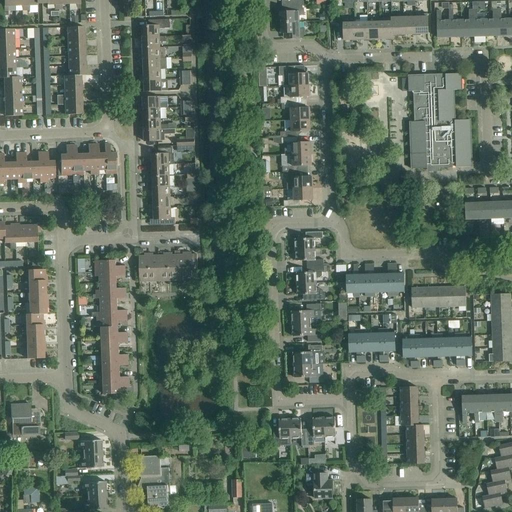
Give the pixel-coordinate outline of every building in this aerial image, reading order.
[(26,0),(18,0),(19,6),(23,6),(23,11),(27,10),(26,0)] [(26,0),(27,10),(30,10),(30,6),(34,6),(34,0),(26,0)] [(57,0),(49,0),(50,5),(55,5),(55,10),(57,10),(57,0)] [(80,0),(72,0),(73,4),(76,4),(77,8),(80,8),(80,0)] [(469,20),(461,20),(462,37),(474,37),(473,10),(473,5),(469,5),(469,20)] [(303,6),(286,6),(286,12),(279,12),(279,17),(281,17),(281,23),(299,22),(299,16),(304,15),(304,8),(303,9),(303,6)] [(453,6),(449,6),(449,10),(449,20),(450,37),(462,37),(461,20),(453,20),(453,6)] [(477,10),(473,10),(474,37),(486,36),(485,20),(477,20),(477,10)] [(498,36),(497,10),(493,10),(493,19),(485,20),(486,36),(498,36)] [(501,19),(501,10),(497,10),(498,36),(510,36),(509,19),(501,19)] [(450,37),(449,20),(441,21),(441,11),(437,11),(437,28),(437,38),(450,37)] [(416,17),(416,34),(428,34),(428,14),(423,14),(423,17),(416,17)] [(404,35),(404,15),(399,15),(399,18),(391,18),(392,22),(393,35),(404,35)] [(416,34),(416,17),(408,18),(408,15),(404,15),(404,35),(416,34)] [(170,19),(163,20),(149,20),(149,26),(142,26),(143,34),(138,34),(138,38),(159,37),(159,29),(171,29),(170,19)] [(380,39),(380,19),(375,19),(376,22),(368,23),(368,40),(380,39)] [(384,19),(380,19),(380,39),(393,39),(393,35),(392,22),(384,22),(384,19)] [(357,40),(357,20),(356,20),(356,23),(348,23),(348,20),(344,20),(344,40),(357,40)] [(360,20),(357,20),(357,40),(368,40),(368,23),(360,23),(360,20)] [(299,22),(281,23),(282,29),(280,29),(280,34),(287,33),(287,39),(304,39),(304,35),(305,35),(305,28),(300,29),(299,22)] [(68,37),(85,37),(84,27),(67,28),(68,37)] [(0,39),(14,39),(14,29),(0,29),(0,39)] [(85,37),(68,37),(68,47),(85,46),(85,37)] [(166,37),(159,37),(138,38),(139,41),(143,41),(143,48),(160,48),(160,42),(166,41),(166,37)] [(0,49),(14,49),(14,39),(0,39),(0,49)] [(85,56),(85,46),(68,47),(68,57),(85,56)] [(165,47),(160,48),(143,48),(143,55),(139,55),(139,59),(165,58),(165,56),(166,55),(166,51),(165,50),(165,47)] [(14,49),(0,49),(0,58),(15,58),(14,49)] [(85,56),(68,57),(69,67),(86,66),(85,56)] [(15,64),(15,58),(0,58),(0,68),(15,68),(19,68),(19,64),(15,64)] [(167,58),(165,58),(139,59),(139,63),(144,63),(144,70),(167,69),(168,69),(167,58)] [(86,76),(86,66),(69,67),(69,76),(81,76),(86,76)] [(15,78),(15,68),(0,68),(0,78),(4,78),(15,78)] [(290,86),(309,85),(309,73),(295,74),(295,68),(283,69),(283,75),(290,75),(290,86)] [(167,69),(144,70),(144,77),(140,77),(140,81),(161,80),(167,80),(167,69)] [(426,75),(408,76),(408,77),(409,86),(409,91),(413,91),(413,97),(414,122),(410,122),(411,159),(412,169),(452,167),(452,166),(456,166),(456,167),(461,167),(472,167),(471,134),(471,120),(455,120),(455,110),(455,94),(454,90),(462,90),(462,75),(462,74),(451,74),(437,75),(426,75)] [(69,76),(64,76),(65,86),(81,85),(81,76),(69,76)] [(21,78),(15,78),(4,78),(4,87),(21,87),(21,78)] [(161,91),(161,80),(140,81),(140,84),(144,84),(145,92),(161,91)] [(82,95),(81,85),(65,86),(65,96),(82,95)] [(309,85),(290,86),(284,86),(284,98),(281,98),(281,104),(284,104),(284,103),(296,103),(296,97),(310,97),(309,85)] [(21,87),(4,87),(5,97),(21,96),(21,87)] [(82,95),(65,96),(65,105),(82,105),(82,95)] [(21,96),(5,97),(5,107),(22,106),(21,96)] [(168,103),(160,103),(160,97),(143,98),(143,105),(139,105),(139,109),(160,108),(168,108),(168,103)] [(284,103),(284,104),(284,109),(291,109),(291,120),(310,120),(310,108),(296,108),(296,103),(284,103)] [(82,105),(65,105),(66,115),(82,114),(82,105)] [(22,106),(5,107),(5,117),(22,116),(22,106)] [(161,119),(160,108),(139,109),(139,113),(143,113),(144,120),(161,119)] [(161,119),(144,120),(144,127),(140,127),(140,131),(161,130),(169,130),(169,125),(161,125),(161,119)] [(310,120),(291,120),(292,132),(281,132),(281,138),(297,137),(297,132),(311,131),(310,120)] [(161,130),(140,131),(140,134),(144,134),(145,142),(161,141),(161,135),(175,134),(175,130),(169,130),(161,130)] [(298,143),(297,137),(281,138),(282,144),(292,143),(292,155),(312,154),(311,142),(298,143)] [(105,170),(105,154),(99,154),(99,144),(93,145),(94,175),(99,174),(99,171),(105,170)] [(105,144),(105,154),(105,170),(106,174),(110,174),(110,170),(117,170),(116,153),(110,153),(110,144),(105,144)] [(77,145),(71,146),(72,175),(77,175),(77,171),(83,171),(83,154),(77,155),(77,145)] [(94,175),(93,145),(88,145),(89,154),(83,154),(83,171),(90,171),(90,175),(94,175)] [(72,175),(71,146),(66,146),(66,155),(60,155),(61,172),(68,172),(68,176),(72,175)] [(148,166),(168,165),(168,154),(172,154),(172,148),(158,148),(159,154),(152,154),(152,162),(148,162),(148,166)] [(38,162),(32,162),(33,179),(40,179),(40,183),(44,182),(43,152),(38,153),(38,162)] [(43,152),(44,182),(48,182),(48,178),(55,178),(55,161),(49,162),(48,152),(43,152)] [(11,179),(10,163),(4,163),(4,154),(0,153),(0,183),(4,184),(4,180),(11,179)] [(22,183),(21,153),(16,153),(16,163),(10,163),(11,179),(17,179),(18,183),(22,183)] [(26,153),(21,153),(22,183),(26,183),(26,179),(33,179),(32,162),(27,162),(26,153)] [(312,154),(292,155),(293,160),(282,161),(283,172),(287,172),(299,172),(298,166),(312,166),(312,154)] [(168,165),(148,166),(148,169),(152,169),(153,176),(169,176),(168,165)] [(299,177),(299,172),(287,172),(287,184),(293,183),(294,189),(313,188),(312,177),(299,177)] [(169,176),(153,176),(153,183),(149,184),(149,187),(169,186),(169,176)] [(170,197),(169,186),(149,187),(149,191),(153,191),(153,198),(170,197)] [(313,188),(294,189),(294,200),(284,201),(284,207),(300,206),(300,201),(313,200),(313,188)] [(170,197),(153,198),(154,205),(149,205),(149,209),(170,208),(170,197)] [(511,201),(503,202),(504,218),(511,217),(511,201)] [(491,202),(478,203),(479,219),(491,219),(491,202)] [(504,218),(503,202),(491,202),(491,219),(504,218)] [(479,219),(478,203),(466,203),(466,220),(479,219)] [(170,208),(149,209),(150,212),(154,212),(154,220),(161,220),(161,225),(175,225),(175,218),(170,219),(170,208)] [(5,239),(4,239),(4,243),(10,243),(10,249),(16,249),(16,243),(15,224),(11,224),(11,226),(4,226),(5,239)] [(27,242),(26,226),(20,226),(19,224),(15,224),(16,243),(27,242)] [(26,226),(27,242),(38,242),(38,233),(40,233),(40,226),(37,227),(37,225),(26,226)] [(296,250),(315,249),(315,239),(323,239),(323,232),(309,232),(309,238),(295,239),(296,250)] [(315,249),(296,250),(296,261),(311,260),(311,266),(324,266),(324,260),(316,260),(315,249)] [(169,281),(168,253),(164,253),(164,256),(158,256),(159,281),(169,281)] [(179,281),(178,255),(172,255),(172,253),(168,253),(169,281),(179,281)] [(183,255),(178,255),(179,281),(188,280),(187,253),(183,253),(183,255)] [(192,253),(187,253),(188,280),(198,280),(197,254),(192,255),(192,253)] [(150,282),(149,254),(145,254),(145,256),(139,256),(140,282),(150,282)] [(153,254),(149,254),(150,282),(159,281),(158,256),(153,256),(153,254)] [(95,272),(125,271),(125,266),(116,266),(116,260),(95,261),(95,272)] [(324,266),(311,266),(312,272),(297,273),(297,284),(316,283),(316,278),(320,278),(322,276),(322,273),(324,272),(324,266)] [(28,281),(47,281),(47,276),(45,276),(45,269),(28,270),(28,281)] [(126,277),(125,271),(95,272),(96,277),(100,276),(100,283),(117,282),(116,277),(126,277)] [(382,292),(381,274),(370,275),(370,297),(375,297),(375,292),(382,292)] [(393,274),(381,274),(382,292),(388,292),(388,296),(393,296),(393,274)] [(393,274),(393,296),(398,296),(398,292),(405,292),(404,274),(393,274)] [(359,293),(358,275),(347,275),(347,293),(354,293),(354,297),(359,297),(359,293)] [(370,297),(370,275),(358,275),(359,293),(366,293),(366,297),(370,297)] [(47,285),(47,281),(28,281),(29,292),(46,292),(46,285),(47,285)] [(117,282),(100,283),(100,290),(96,290),(96,294),(126,293),(126,288),(117,288),(117,282)] [(316,283),(297,284),(297,295),(307,295),(307,301),(325,300),(325,293),(323,293),(323,291),(321,289),(317,289),(316,283)] [(453,306),(452,287),(439,288),(439,307),(453,306)] [(466,287),(452,287),(453,306),(466,306),(466,287)] [(426,307),(425,288),(412,288),(412,308),(426,307)] [(439,307),(439,288),(425,288),(426,307),(439,307)] [(46,292),(29,292),(29,303),(48,303),(48,298),(46,298),(46,292)] [(126,293),(96,294),(96,299),(100,299),(101,305),(117,305),(117,299),(126,299),(126,293)] [(492,308),(511,307),(511,294),(491,294),(492,308)] [(48,307),(48,303),(29,303),(29,314),(29,315),(43,314),(47,314),(47,307),(48,307)] [(292,324),(311,323),(321,323),(321,311),(321,304),(307,305),(307,311),(292,311),(292,324)] [(117,305),(101,305),(101,312),(97,313),(97,317),(127,316),(127,310),(118,311),(117,305)] [(511,321),(511,307),(492,308),(492,321),(511,321)] [(29,315),(29,314),(26,314),(26,326),(45,325),(45,320),(43,320),(43,314),(29,315)] [(127,316),(97,317),(89,317),(89,321),(97,321),(101,321),(101,328),(118,327),(118,321),(127,321),(127,316)] [(511,333),(511,321),(492,321),(493,335),(511,334),(511,333)] [(311,329),(311,323),(292,324),(293,336),(308,336),(308,342),(322,341),(322,335),(315,335),(315,329),(311,329)] [(45,325),(26,326),(27,337),(44,336),(43,330),(45,330),(45,325)] [(118,327),(101,328),(102,335),(98,335),(98,339),(128,338),(128,333),(118,333),(118,327)] [(384,351),(383,329),(379,330),(379,334),(372,334),(373,352),(384,351)] [(383,329),(384,351),(396,351),(395,333),(388,333),(388,329),(383,329)] [(410,329),(410,335),(410,339),(403,339),(404,358),(415,357),(414,335),(414,329),(410,329)] [(361,352),(360,330),(356,330),(356,334),(349,334),(350,352),(361,352)] [(365,330),(360,330),(361,352),(373,352),(372,334),(365,334),(365,330)] [(438,357),(437,334),(433,335),(433,338),(426,339),(427,357),(438,357)] [(450,356),(449,338),(442,338),(442,334),(437,334),(438,357),(450,356)] [(456,338),(449,338),(450,356),(461,356),(460,334),(455,334),(456,338)] [(460,334),(461,356),(472,356),(472,337),(465,338),(465,334),(460,334)] [(511,334),(493,335),(493,348),(511,347),(511,334)] [(427,357),(426,339),(419,339),(419,335),(414,335),(415,357),(427,357)] [(44,342),(44,336),(27,337),(27,348),(46,347),(45,342),(44,342)] [(128,338),(98,339),(98,343),(102,343),(102,350),(119,349),(119,343),(128,343),(128,338)] [(294,365),(312,365),(312,359),(316,359),(316,353),(322,352),(322,346),(308,346),(308,352),(293,353),(294,365)] [(46,347),(27,348),(27,359),(44,358),(44,352),(46,352),(46,347)] [(511,361),(511,347),(493,348),(494,362),(511,361)] [(103,357),(99,357),(84,357),(84,362),(96,361),(99,361),(129,360),(128,355),(119,355),(119,349),(102,350),(103,357)] [(129,365),(129,360),(99,361),(99,365),(103,365),(103,372),(120,371),(120,366),(129,365)] [(323,364),(312,365),(294,365),(294,378),(309,377),(310,383),(324,383),(323,376),(322,376),(322,365),(323,365),(323,364)] [(120,371),(103,372),(103,379),(99,379),(100,383),(129,382),(129,377),(120,377),(120,371)] [(129,382),(100,383),(100,387),(104,387),(104,394),(121,394),(120,388),(130,387),(129,382)] [(401,397),(417,396),(417,387),(400,387),(401,397)] [(487,413),(486,395),(474,396),(475,413),(475,423),(479,423),(479,413),(487,413)] [(499,422),(498,395),(486,395),(487,413),(494,412),(495,422),(499,422)] [(510,395),(498,395),(499,422),(503,422),(503,412),(510,412),(511,412),(510,395)] [(418,406),(417,396),(401,397),(401,407),(418,406)] [(475,413),(474,396),(462,396),(463,423),(467,423),(467,413),(475,413)] [(40,434),(40,422),(39,414),(31,414),(31,404),(11,405),(11,415),(11,419),(13,419),(13,435),(40,434)] [(418,406),(401,407),(401,416),(418,416),(418,406)] [(418,416),(401,416),(402,426),(407,426),(406,425),(418,425),(418,416)] [(335,417),(324,418),(325,437),(335,437),(336,445),(342,445),(342,431),(336,431),(335,417)] [(325,437),(324,418),(313,418),(314,432),(308,432),(308,446),(315,446),(314,438),(325,437)] [(291,438),(290,419),(279,420),(280,433),(274,433),(274,447),(281,447),(280,439),(291,438)] [(308,446),(308,432),(302,432),(301,419),(290,419),(291,438),(301,438),(302,446),(308,446)] [(423,425),(418,425),(406,425),(407,426),(407,435),(424,435),(423,425)] [(424,444),(424,435),(407,435),(407,445),(424,444)] [(83,455),(102,454),(102,440),(79,441),(79,447),(83,447),(83,455)] [(511,443),(500,444),(501,452),(511,451),(511,443)] [(424,454),(424,444),(407,445),(407,454),(424,454)] [(242,446),(243,458),(254,458),(254,445),(242,446)] [(511,451),(501,452),(501,459),(511,459),(511,451)] [(102,454),(83,455),(83,462),(80,462),(80,468),(103,467),(102,454)] [(424,454),(407,454),(408,464),(424,464),(424,454)] [(171,495),(170,478),(169,468),(161,468),(160,456),(138,457),(140,477),(150,477),(151,488),(151,489),(150,491),(148,490),(149,507),(158,507),(159,503),(166,506),(168,506),(168,495),(171,495)] [(10,465),(3,475),(10,479),(16,469),(10,465)] [(511,466),(501,467),(501,474),(511,473),(511,466)] [(327,473),(306,474),(307,484),(307,486),(308,488),(310,489),(312,490),(315,490),(315,499),(322,498),(332,498),(332,481),(327,481),(327,473)] [(511,473),(501,474),(502,482),(511,481),(511,473)] [(233,497),(242,497),(241,480),(232,480),(233,497)] [(87,496),(106,495),(106,482),(83,483),(83,489),(87,489),(87,496)] [(509,493),(493,493),(493,501),(509,500),(509,493)] [(106,495),(87,496),(87,503),(84,503),(84,510),(107,509),(106,495)] [(393,501),(380,501),(379,501),(379,511),(406,511),(406,498),(393,499),(393,501)] [(425,511),(425,509),(419,509),(419,498),(406,498),(406,511),(425,511)] [(372,511),(372,499),(357,500),(357,511),(372,511)] [(445,511),(445,499),(432,499),(432,509),(425,509),(425,511),(445,511)] [(445,499),(445,511),(464,511),(464,508),(458,508),(457,499),(445,499)]
